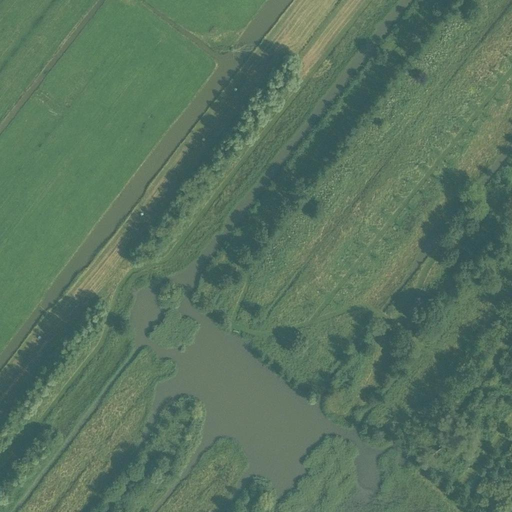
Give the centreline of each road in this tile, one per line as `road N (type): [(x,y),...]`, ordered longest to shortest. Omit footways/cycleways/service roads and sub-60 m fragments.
road 1 (track): [(511,186),(489,203),(452,187),(368,302),(288,329),(235,326),(247,278),(236,264)]
road 2 (track): [(236,264),(234,252),(435,0)]
road 3 (track): [(363,304),(441,355),(511,272)]
road 4 (track): [(482,203),(473,226),(438,253),(395,326)]
